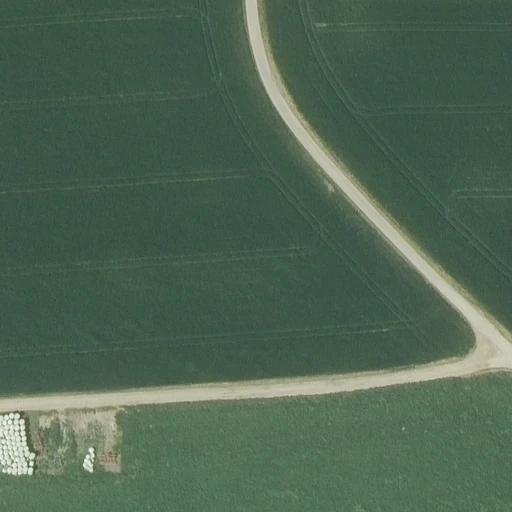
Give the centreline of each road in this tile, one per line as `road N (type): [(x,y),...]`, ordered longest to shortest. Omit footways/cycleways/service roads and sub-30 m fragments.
road 1 (track): [(511,368),(0,413)]
road 2 (track): [(511,352),(343,191),(278,111),(253,47),(258,0)]
